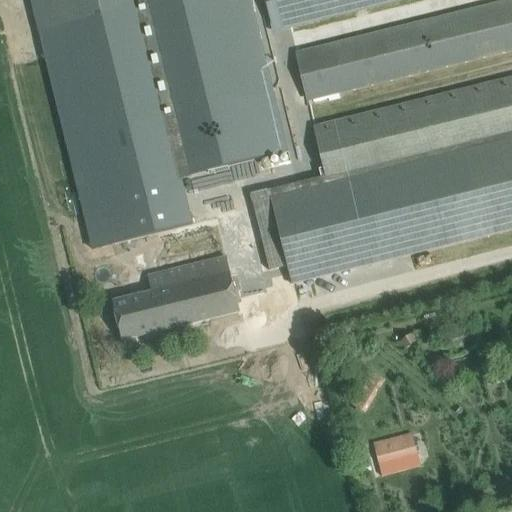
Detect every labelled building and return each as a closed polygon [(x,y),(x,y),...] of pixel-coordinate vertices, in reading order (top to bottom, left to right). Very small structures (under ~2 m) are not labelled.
[(32,0),(40,33),(174,0),(32,0)] [(174,0),(40,33),(72,164),(90,237),(94,251),(141,239),(164,234),(191,227),(179,180),(289,154),(251,0),(174,0)] [(398,0),(276,0),(277,2),(267,4),(274,31),(398,0)] [(511,0),(298,54),(309,100),(511,50),(511,0)] [(329,184),(271,198),(293,285),(389,262),(485,236),(511,229),(511,79),(315,128),(329,184)] [(151,276),(155,292),(114,302),(124,341),(241,312),(228,257),(208,262),(151,276)] [(375,444),(381,464),(417,454),(411,433),(375,444)]
